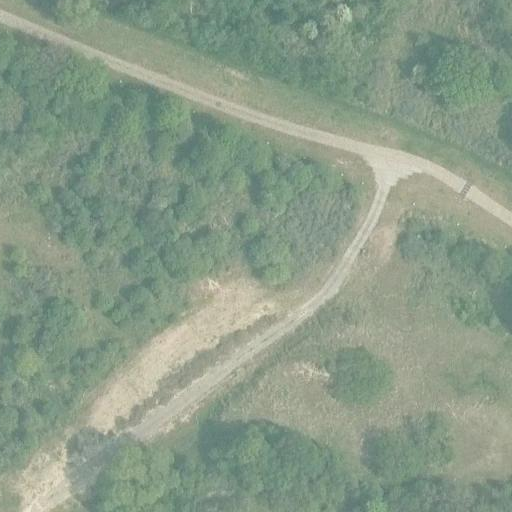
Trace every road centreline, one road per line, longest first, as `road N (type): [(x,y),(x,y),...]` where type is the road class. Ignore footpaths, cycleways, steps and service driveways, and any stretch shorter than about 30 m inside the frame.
road 1 (track): [(0,17),(262,122),(414,164),(511,221)]
road 2 (track): [(33,511),(323,297),(368,226),(390,155)]
